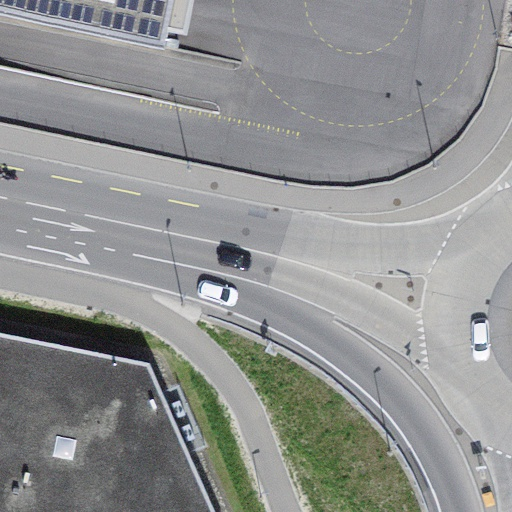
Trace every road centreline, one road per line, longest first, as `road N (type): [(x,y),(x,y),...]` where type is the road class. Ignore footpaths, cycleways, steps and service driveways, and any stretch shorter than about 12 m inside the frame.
road 1 (motorway): [(167,230),(382,380),(429,439),(459,511)]
road 2 (secondary): [(446,303),(167,230)]
road 3 (secondary): [(167,230),(0,196)]
road 4 (secondary): [(446,303),(452,365),(488,416),(511,430)]
